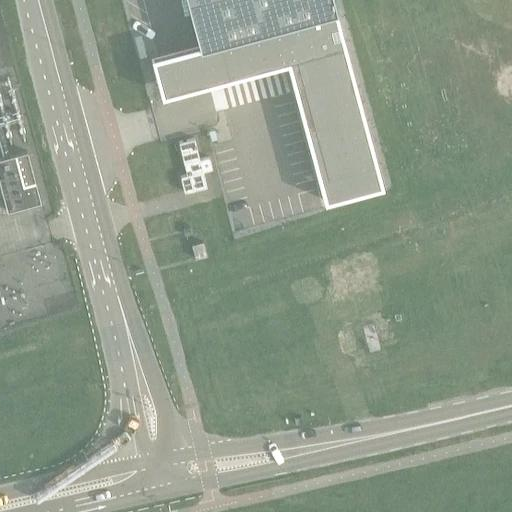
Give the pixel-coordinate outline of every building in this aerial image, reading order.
[(186,0),(198,44),(177,50),(151,58),(161,94),(187,87),(220,77),(286,59),(296,56),(305,92),(296,94),(302,117),(311,114),(327,174),(374,161),(343,46),(345,46),(332,0),(186,0)] [(212,169),(209,157),(199,160),(194,139),(178,143),(187,175),(180,177),(184,193),(206,187),(202,171),(212,169)] [(40,202),(27,152),(0,159),(0,185),(7,211),(40,202)] [(193,233),(191,225),(182,227),(185,236),(193,233)] [(203,240),(192,243),(196,259),(207,256),(203,240)]
